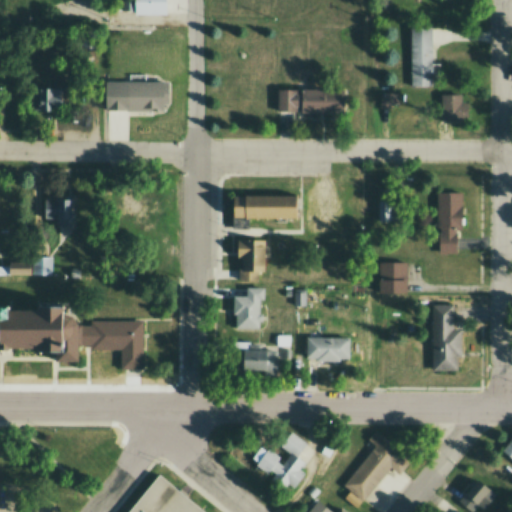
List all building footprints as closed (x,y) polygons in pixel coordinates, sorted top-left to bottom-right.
[(117,0),(166,0),(166,15),(118,15),(117,0)] [(409,24),(433,24),(434,85),(410,85),(409,24)] [(103,79),(168,79),(168,104),(163,104),(163,109),(103,109),(103,79)] [(32,84),(53,84),(53,89),(63,89),(62,111),(31,110),(32,84)] [(276,108),(276,90),(331,88),(332,112),(300,113),(300,107),(276,108)] [(379,91),(400,91),(400,104),(393,104),(393,110),(379,110),(379,91)] [(439,93),(440,121),(465,120),(463,92),(439,93)] [(435,190),(435,227),(438,227),(438,251),(456,251),(456,227),(460,227),(460,190),(435,190)] [(232,191),(294,192),(294,217),(232,216),(232,191)] [(42,196),(71,196),(71,227),(55,227),(55,220),(42,220),(42,196)] [(375,222),(375,197),(394,197),(394,222),(375,222)] [(235,257),(235,241),(241,241),(241,235),(263,236),(263,270),(257,270),(257,281),(238,281),(238,257),(235,257)] [(8,265),(32,265),(32,256),(51,256),(51,276),(8,277),(8,265)] [(377,262),(377,294),(406,294),(406,261),(377,262)] [(244,285),(265,285),(265,300),(259,300),(259,326),(236,326),(236,312),(232,313),(232,293),(244,293),(244,285)] [(294,289),(307,289),(306,305),(293,305),(294,289)] [(0,315),(0,345),(37,345),(37,352),(55,352),(55,360),(78,360),(78,344),(91,344),(91,349),(119,349),(119,368),(143,368),(143,319),(91,319),(91,325),(77,325),(77,316),(64,316),(64,301),(31,301),(31,315),(0,315)] [(430,303),(430,371),(456,371),(456,357),(460,357),(460,327),(453,327),(453,303),(430,303)] [(304,360),(349,360),(349,336),(304,336),(304,360)] [(240,349),(239,371),(267,372),(268,362),(277,362),(278,345),(258,344),(257,349),(240,349)] [(341,484),(361,500),(389,465),(397,471),(412,452),(394,437),(391,441),(375,428),(367,438),(374,443),(341,484)] [(255,463),(269,446),(281,456),(279,459),(283,463),(290,453),(281,446),(292,431),(308,443),(297,457),(304,462),(298,469),(304,474),(293,487),(287,483),(284,487),(272,478),(275,473),(270,468),(266,473),(255,463)] [(511,461),(498,449),(511,432),(511,461)] [(123,511),(156,472),(204,511),(123,511)] [(471,511),(457,500),(477,477),(496,494),(482,509),(478,505),(471,511)] [(305,511),(317,499),(331,511),(333,511),(340,504),(349,511),(305,511)]
